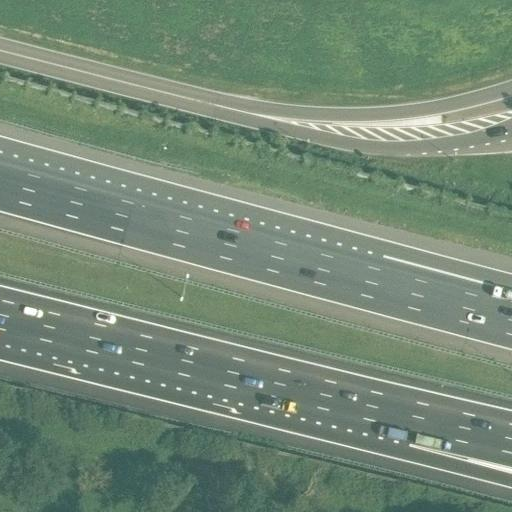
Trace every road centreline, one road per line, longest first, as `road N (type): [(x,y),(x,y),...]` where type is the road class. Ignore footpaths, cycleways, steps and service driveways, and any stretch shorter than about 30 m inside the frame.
road 1 (motorway): [(491,315),(0,182)]
road 2 (motorway): [(0,315),(409,417)]
road 3 (primary): [(0,50),(290,121)]
road 4 (primary): [(290,121),(370,146),(511,130)]
road 5 (primary): [(511,86),(412,114),(290,121)]
